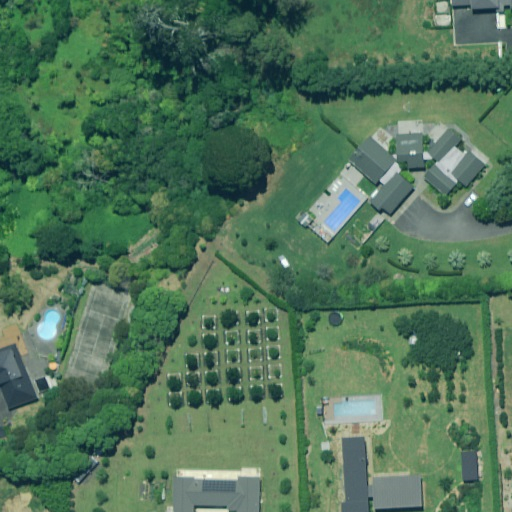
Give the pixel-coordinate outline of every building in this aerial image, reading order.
[(511,0),(454,0),(454,7),(474,6),(474,11),(505,9),(505,11),(511,10),(511,0)] [(431,174),(427,178),(448,197),(462,182),(468,188),(487,167),(471,152),(467,156),(458,147),(463,142),(451,131),(450,132),(440,122),(427,136),(437,146),(430,154),(425,150),(424,122),(399,123),(400,153),(395,159),(375,141),(354,164),(378,186),(382,181),(388,186),(374,202),(391,217),(416,188),(411,184),(424,169),(425,169),(431,174)] [(0,352),(0,387),(10,410),(39,398),(16,345),(0,352)] [(366,439),(343,440),(347,504),(342,505),(342,511),(370,511),(370,500),(375,500),(376,511),(426,509),(424,477),(375,480),(375,488),(369,488),(366,439)] [(480,482),(478,452),(462,453),(464,483),(480,482)] [(260,511),(261,479),(240,478),(240,481),(175,479),(174,511),(194,511),(195,507),(229,508),(228,511),(260,511)]
